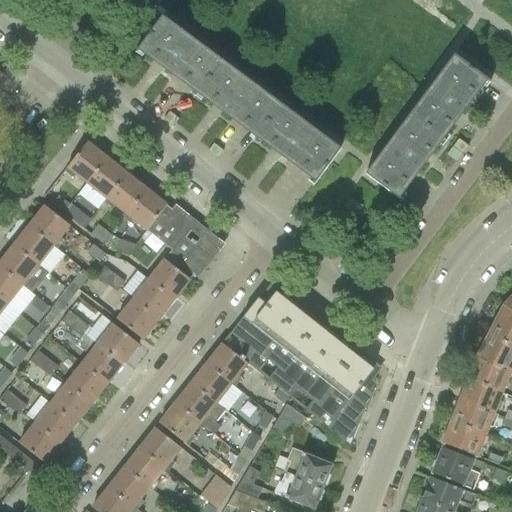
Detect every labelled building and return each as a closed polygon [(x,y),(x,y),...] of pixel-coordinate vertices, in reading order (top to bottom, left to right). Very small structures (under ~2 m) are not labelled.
[(195,97),(220,64),(161,21),(163,18),(162,17),(136,53),(137,54),(141,48),(199,91),(195,97)] [(456,59),(413,118),(446,142),(441,138),(484,80),(489,84),(490,83),(455,56),(454,57),(456,59)] [(253,140),(254,141),(279,108),(220,64),(195,97),(196,98),(200,92),(257,135),(253,140)] [(279,108),(254,141),(255,141),(259,136),(317,179),(313,185),(314,185),(340,150),(339,149),(337,151),(279,108)] [(446,142),(413,118),(369,176),(367,174),(366,176),(401,202),(402,201),(397,197),(440,139),(446,143),(446,142)] [(76,176),(86,184),(106,158),(87,144),(64,173),(73,180),(76,176)] [(97,192),(107,200),(126,175),(106,158),(86,184),(87,185),(85,188),(94,196),(97,192)] [(124,219),(124,220),(147,191),(126,175),(107,200),(104,204),(113,211),(116,207),(127,216),(124,219)] [(136,222),(147,231),(167,206),(147,191),(124,220),(133,226),(136,222)] [(69,205),(58,196),(52,204),(63,213),(69,205)] [(349,198),(342,208),(355,217),(362,207),(349,198)] [(140,241),(164,260),(186,238),(196,225),(174,208),(172,210),(167,206),(147,231),(140,241)] [(45,207),(29,227),(58,250),(64,241),(61,238),(70,227),(45,207)] [(90,220),(78,210),(70,220),(83,230),(90,220)] [(97,225),(90,235),(103,244),(110,234),(97,225)] [(29,227),(13,247),(37,265),(39,267),(42,270),(47,274),(49,275),(64,256),(53,248),(54,247),(29,227)] [(164,260),(164,261),(190,281),(194,275),(196,276),(213,256),(197,243),(195,245),(186,238),(164,260)] [(116,249),(115,252),(118,253),(128,256),(135,246),(133,245),(119,241),(117,248),(116,249)] [(90,248),(86,254),(99,264),(100,262),(106,255),(95,247),(94,246),(93,245),(90,248)] [(13,247),(0,263),(0,268),(23,287),(26,289),(32,294),(47,274),(42,270),(39,267),(37,265),(13,247)] [(164,261),(148,281),(174,301),(190,281),(164,261)] [(104,267),(96,278),(106,285),(113,276),(114,275),(105,268),(104,268),(104,267)] [(0,268),(0,301),(7,307),(19,316),(35,296),(32,294),(26,289),(23,287),(0,268)] [(81,270),(72,282),(80,289),(86,281),(90,276),(81,270)] [(106,285),(116,293),(124,283),(114,275),(113,276),(106,285)] [(148,281),(133,301),(158,321),(174,301),(148,281)] [(81,290),(79,292),(94,304),(96,306),(104,296),(102,294),(87,282),(81,290)] [(66,289),(56,302),(57,303),(58,303),(64,308),(74,296),(67,290),(66,289)] [(258,299),(221,346),(246,365),(247,365),(278,390),(289,398),(350,446),(365,408),(365,407),(364,406),(364,405),(358,401),(365,391),(366,392),(367,392),(368,392),(369,392),(370,392),(371,391),(372,391),(376,380),(369,375),(373,370),(276,293),(265,306),(258,299)] [(509,300),(502,307),(511,315),(511,293),(509,297),(509,300)] [(0,301),(0,333),(3,336),(19,316),(7,307),(0,301)] [(158,321),(133,301),(117,321),(143,341),(158,321)] [(491,325),(486,335),(511,347),(511,315),(502,307),(494,324),(491,325)] [(51,310),(39,326),(39,327),(46,332),(58,316),(53,311),(52,311),(51,310)] [(68,314),(61,323),(70,330),(73,326),(77,321),(78,319),(69,312),(68,314)] [(101,317),(86,337),(97,345),(123,366),(138,346),(122,333),(112,325),(101,317)] [(73,326),(70,330),(79,337),(81,338),(89,327),(78,319),(77,321),(73,326)] [(35,329),(25,342),(33,348),(43,335),(35,329)] [(482,348),(478,360),(510,373),(510,372),(511,372),(511,370),(511,347),(486,335),(481,346),(482,348)] [(97,345),(81,365),(107,385),(123,366),(97,345)] [(221,346),(205,366),(230,385),(231,385),(235,388),(242,379),(238,376),(246,365),(221,346)] [(19,349),(9,361),(13,364),(14,365),(17,368),(27,355),(20,350),(19,349)] [(29,362),(39,369),(46,360),(36,353),(29,362)] [(46,360),(39,369),(48,377),(55,368),(46,360)] [(471,369),(466,380),(501,394),(510,373),(478,360),(474,369),(471,369)] [(81,365),(66,385),(92,405),(107,385),(81,365)] [(205,366),(190,385),(215,405),(224,412),(226,414),(241,394),(230,385),(205,366)] [(3,369),(0,372),(0,388),(11,375),(5,370),(3,369)] [(464,393),(460,402),(493,415),(501,394),(466,380),(462,390),(464,393)] [(66,385),(50,405),(76,426),(92,405),(66,385)] [(190,385),(174,405),(200,425),(203,428),(210,419),(215,423),(224,412),(215,405),(190,385)] [(278,390),(272,397),(283,406),(289,398),(278,390)] [(15,400),(6,392),(0,399),(0,402),(8,409),(15,400)] [(40,397),(25,416),(35,424),(34,425),(60,446),(76,426),(50,405),(40,397)] [(8,409),(17,416),(24,407),(15,400),(8,409)] [(454,412),(450,422),(484,436),(493,415),(460,402),(457,411),(454,412)] [(200,425),(174,405),(159,424),(188,447),(195,438),(192,435),(200,425)] [(271,431),(282,438),(289,425),(297,430),(304,420),(285,407),(271,431)] [(511,413),(506,411),(502,419),(511,422),(511,413)] [(263,413),(257,425),(265,430),(272,418),(263,413)] [(511,422),(502,419),(500,427),(511,431),(511,422)] [(484,436),(450,422),(446,433),(447,436),(443,445),(476,458),(484,436)] [(60,446),(34,425),(19,445),(45,465),(60,446)] [(241,425),(234,433),(244,441),(250,434),(241,425)] [(155,429),(139,450),(165,471),(168,473),(175,464),(172,461),(181,450),(155,429)] [(251,433),(243,447),(251,452),(259,438),(251,433)] [(0,437),(0,449),(3,451),(9,444),(0,437)] [(14,447),(7,455),(22,466),(28,459),(14,447)] [(431,475),(450,483),(473,491),(479,475),(470,472),(472,467),(481,470),(483,465),(442,449),(436,463),(434,464),(432,468),(433,470),(431,475)] [(139,450),(123,470),(149,491),(150,490),(153,492),(160,483),(157,481),(165,471),(139,450)] [(283,473),(286,474),(323,489),(332,466),(292,450),(283,473)] [(485,462),(497,466),(500,459),(488,455),(485,462)] [(231,468),(229,471),(236,476),(238,474),(245,462),(237,457),(232,467),(231,468)] [(28,472),(45,485),(50,477),(34,464),(28,472)] [(249,468),(235,493),(257,501),(261,489),(253,486),(260,474),(249,468)] [(123,470),(107,490),(135,511),(137,511),(138,511),(144,503),(141,501),(149,491),(123,470)] [(491,480),(502,484),(506,474),(495,470),(491,480)] [(323,489),(286,474),(282,485),(279,484),(274,495),(314,511),(323,489)] [(200,496),(217,510),(232,488),(215,475),(200,496)] [(431,478),(422,500),(450,511),(453,511),(458,502),(472,508),(476,497),(431,478)] [(135,511),(107,490),(92,509),(96,511),(138,511),(137,511),(135,511)] [(235,493),(227,506),(242,511),(264,511),(267,505),(257,501),(235,493)] [(416,511),(450,511),(422,500),(416,511)]
